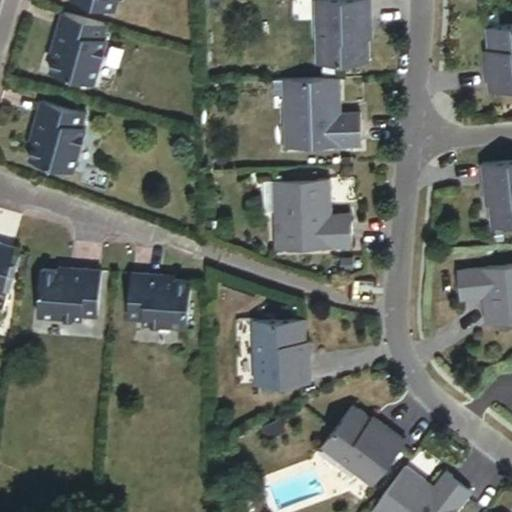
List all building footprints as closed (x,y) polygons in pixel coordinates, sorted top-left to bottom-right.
[(72,0),(72,1),(117,14),(121,1),(125,2),(125,0),(72,0)] [(367,59),(367,36),(367,19),(372,19),(372,0),(316,0),(317,59),(367,59)] [(102,40),(106,25),(62,13),(53,44),(57,45),(63,46),(59,58),(54,57),(50,71),(96,84),(107,42),(102,40)] [(511,22),(488,24),(491,49),(484,50),(488,89),(511,87),(511,22)] [(57,45),(54,57),(59,58),(63,46),(57,45)] [(338,112),(337,76),(289,78),(290,108),(281,108),(282,146),(361,143),(360,111),(338,112)] [(289,78),(280,78),(281,108),(290,108),(289,78)] [(36,130),(40,131),(44,132),(41,144),(37,143),(32,163),(76,174),(88,128),(84,127),(88,112),(43,101),(36,130)] [(511,155),(487,158),(489,184),(495,183),(497,201),(499,223),(511,221),(511,155)] [(286,208),(276,209),(277,248),(355,245),(354,212),(334,213),(332,177),(285,179),(286,208)] [(286,208),(285,179),(266,180),(267,209),(276,209),(286,208)] [(19,244),(0,240),(0,286),(10,289),(19,244)] [(502,289),(506,318),(511,316),(511,260),(471,267),(475,293),(496,290),(502,289)] [(105,268),(75,266),(74,271),(62,270),(44,269),(40,315),(88,319),(89,313),(101,314),(105,268)] [(194,281),(177,280),(165,279),(165,274),(137,271),(133,317),(146,318),(145,323),(191,327),(194,281)] [(500,319),(506,318),(502,289),(496,290),(500,319)] [(315,383),(314,356),(307,356),(307,340),(305,320),(255,321),(257,386),(315,383)] [(410,443),(391,429),(388,433),(373,422),(354,407),(322,448),(375,489),(410,443)] [(388,433),(391,429),(377,418),(373,422),(388,433)] [(381,511),(459,511),(471,496),(446,476),(434,491),(406,471),(377,509),(381,511)]
